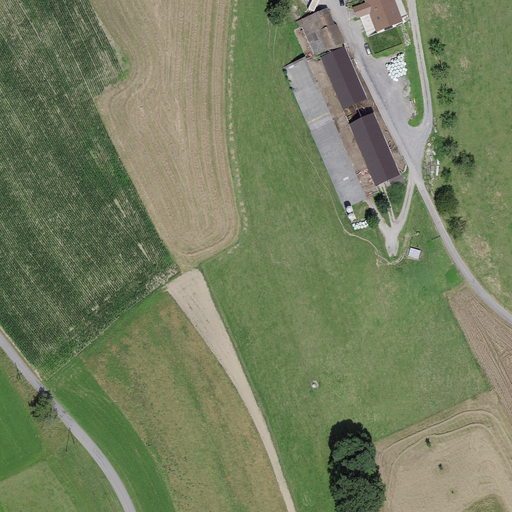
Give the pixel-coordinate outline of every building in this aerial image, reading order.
[(373,12),(379,28),(406,18),(398,0),(378,0),(355,9),(358,17),(373,12)] [(327,12),(297,24),(300,30),(303,29),(314,57),(325,52),(328,58),(339,54),(343,52),(327,12)] [(320,61),(339,110),(358,103),(339,54),(328,58),(320,61)] [(284,69),(343,207),(362,199),(302,61),(284,69)] [(357,107),(345,112),(350,125),(363,120),(357,107)] [(349,127),(374,185),(393,177),(368,119),(349,127)]
